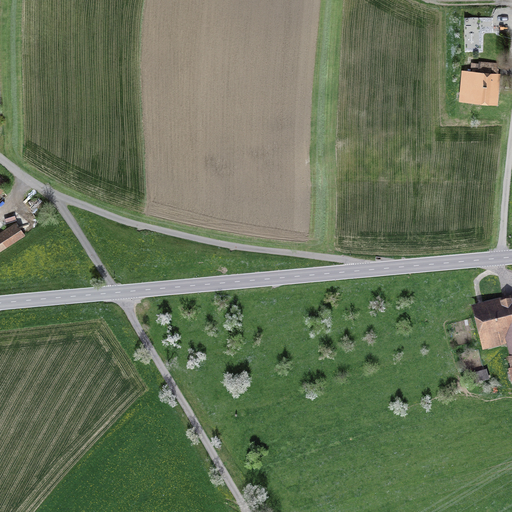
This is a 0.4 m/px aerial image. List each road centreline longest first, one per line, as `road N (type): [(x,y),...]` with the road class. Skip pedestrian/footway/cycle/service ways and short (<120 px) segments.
road 1 (residential): [(50,193),(195,238),(348,260),(368,270)]
road 2 (residential): [(116,292),(250,511)]
road 3 (secondary): [(116,292),(368,270)]
road 4 (secondary): [(368,270),(511,257)]
